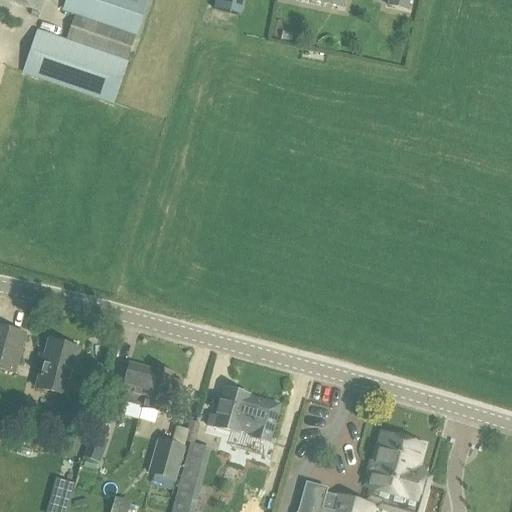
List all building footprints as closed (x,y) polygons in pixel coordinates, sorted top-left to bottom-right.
[(6,0),(41,11),(44,0),(6,0)] [(67,0),(64,10),(79,15),(136,34),(147,0),(67,0)] [(388,0),(388,5),(407,9),(408,0),(388,0)] [(72,42),(127,59),(134,36),(79,19),(72,42)] [(26,73),(79,90),(113,101),(126,61),(40,32),(26,73)] [(25,336),(0,329),(0,369),(14,373),(18,361),(25,336)] [(49,342),(37,388),(67,396),(79,350),(49,342)] [(123,395),(145,401),(142,411),(162,416),(168,395),(173,396),(177,395),(180,383),(177,379),(172,378),(173,376),(151,370),(151,372),(130,366),(123,395)] [(210,417),(207,427),(214,429),(238,436),(239,433),(251,436),(250,439),(269,445),(275,424),(280,407),(249,398),(249,397),(225,390),(216,419),(210,417)] [(113,417),(100,412),(91,436),(105,441),(113,417)] [(383,435),(367,488),(405,499),(406,497),(414,499),(422,473),(414,470),(421,447),(383,435)] [(156,439),(146,473),(174,482),(185,448),(156,439)] [(190,444),(174,501),(171,511),(193,511),(211,450),(190,444)] [(66,511),(74,484),(55,479),(45,511),(66,511)] [(302,486),(294,511),(370,511),(372,508),(335,497),(335,499),(322,496),(324,492),(302,486)] [(116,501),(112,511),(128,511),(130,505),(116,501)]
